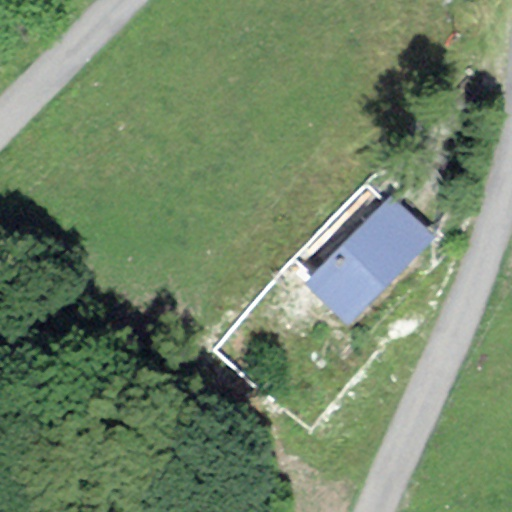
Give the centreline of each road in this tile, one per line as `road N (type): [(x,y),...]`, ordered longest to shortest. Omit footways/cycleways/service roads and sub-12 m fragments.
road 1 (unclassified): [(365,511),(472,262),(511,121)]
road 2 (unclassified): [(112,0),(0,113)]
